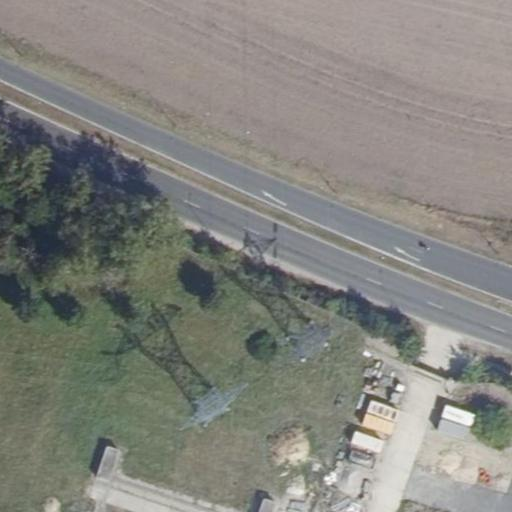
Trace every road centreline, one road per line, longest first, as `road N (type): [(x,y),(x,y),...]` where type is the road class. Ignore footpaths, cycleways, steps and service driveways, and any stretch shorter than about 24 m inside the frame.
road 1 (secondary): [(511,284),(0,69)]
road 2 (secondary): [(0,119),(459,313)]
